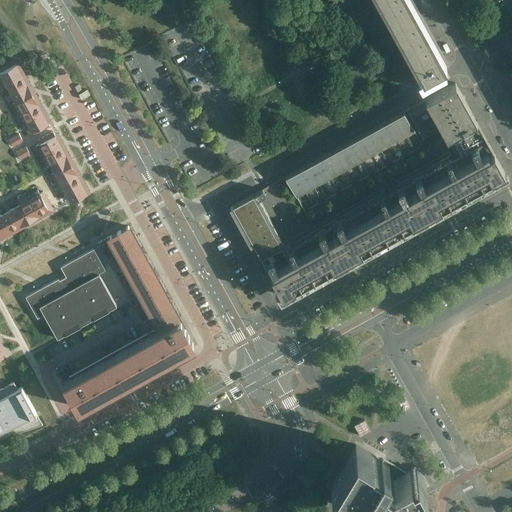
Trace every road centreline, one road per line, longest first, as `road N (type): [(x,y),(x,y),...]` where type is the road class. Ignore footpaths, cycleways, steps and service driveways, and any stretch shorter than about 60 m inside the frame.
road 1 (residential): [(219,201),(282,321),(511,192)]
road 2 (residential): [(75,428),(211,352),(121,182)]
road 3 (tertiary): [(252,370),(0,509)]
road 4 (residential): [(466,63),(219,201)]
road 5 (tertiary): [(511,227),(269,361)]
road 6 (tertiary): [(278,375),(511,246)]
road 7 (tertiary): [(29,511),(260,385)]
road 8 (tertiary): [(187,216),(64,0)]
road 9 (tertiary): [(142,171),(252,370)]
road 10 (tertiary): [(49,0),(142,171)]
road 11 (tertiary): [(269,361),(187,216)]
road 12 (residential): [(262,486),(305,443),(278,375)]
road 13 (residential): [(121,182),(58,69)]
